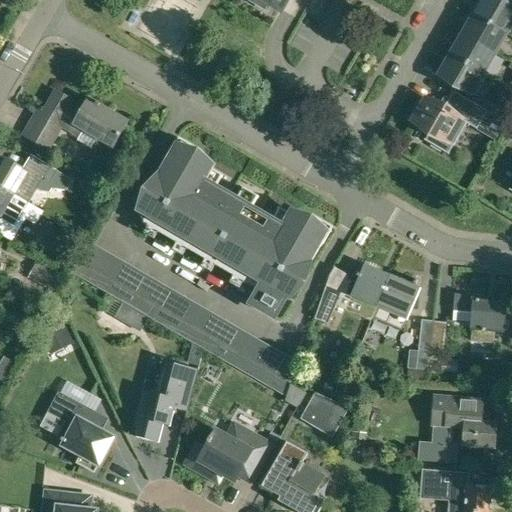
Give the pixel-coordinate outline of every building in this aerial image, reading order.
[(249,0),(249,1),(265,10),(268,3),(281,10),(286,0),(249,0)] [(511,23),(511,10),(494,0),(483,0),(475,15),(506,34),(511,23)] [(506,34),(475,15),(463,35),(495,54),(506,34)] [(463,35),(451,55),(483,74),(484,73),(495,54),(463,35)] [(440,76),(475,96),(488,75),(484,73),(483,74),(451,55),(440,76)] [(71,131),(75,125),(84,130),(77,141),(91,148),(97,138),(113,148),(128,122),(89,98),(82,110),(70,103),(72,100),(56,90),(42,114),(37,111),(23,135),(48,149),(61,126),(71,131)] [(425,141),(449,155),(467,124),(477,130),(488,111),(453,91),(443,109),(426,99),(422,105),(419,103),(409,120),(413,122),(430,132),(425,141)] [(3,157),(0,163),(0,186),(15,195),(23,200),(29,202),(37,189),(41,191),(49,192),(51,188),(66,190),(67,189),(71,190),(74,185),(71,183),(73,180),(29,154),(21,168),(3,157)] [(160,179),(142,210),(290,295),(308,264),(307,264),(323,235),(293,217),(287,226),(204,178),(209,168),(193,159),(187,168),(173,160),(162,180),(160,179)] [(0,218),(0,234),(12,242),(25,219),(35,225),(45,211),(29,202),(23,200),(15,195),(0,186),(0,216),(1,217),(0,218)] [(99,247),(81,278),(278,393),(285,397),(296,362),(99,247)] [(28,277),(55,293),(66,274),(38,259),(28,277)] [(359,315),(372,320),(377,308),(390,275),(364,264),(360,273),(358,272),(356,275),(358,276),(355,283),(345,279),(342,287),(352,291),(350,296),(350,298),(363,304),(359,315)] [(390,275),(377,308),(406,320),(420,288),(390,275)] [(252,304),(275,318),(285,299),(262,286),(252,304)] [(339,296),(327,291),(316,317),(327,322),(339,296)] [(454,294),(453,311),(472,313),(470,342),(493,343),(493,342),(494,343),(496,331),(504,332),(506,304),(478,302),(479,296),(454,294)] [(122,304),(115,317),(140,331),(147,318),(122,304)] [(407,368),(427,370),(429,359),(433,321),(421,319),(417,351),(409,350),(407,368)] [(45,343),(68,332),(63,321),(40,332),(45,343)] [(433,321),(429,359),(442,360),(446,322),(433,321)] [(203,351),(192,345),(187,364),(199,367),(203,351)] [(136,438),(159,443),(163,425),(170,427),(174,408),(188,412),(198,370),(167,362),(166,368),(151,364),(136,427),(138,427),(136,438)] [(0,380),(5,383),(10,374),(0,368),(0,380)] [(316,380),(308,378),(305,386),(313,389),(316,380)] [(322,391),(339,399),(342,391),(325,384),(322,391)] [(299,405),(306,392),(296,386),(292,385),(286,398),(299,405)] [(62,440),(60,444),(80,455),(76,464),(94,474),(114,438),(96,429),(103,417),(59,393),(48,412),(66,422),(58,437),(62,440)] [(321,431),(336,404),(314,395),(300,419),(321,431)] [(457,444),(494,448),(496,423),(481,422),(483,401),(434,397),(432,425),(455,427),(454,441),(457,444)] [(260,467),(273,443),(234,421),(227,434),(217,429),(199,461),(201,462),(200,465),(210,471),(211,468),(235,482),(247,460),(260,467)] [(277,442),(280,437),(270,432),(268,437),(277,442)] [(353,433),(351,457),(366,459),(368,434),(353,433)] [(307,455),(288,444),(264,485),(282,496),(280,501),(298,511),(318,511),(325,501),(315,495),(317,491),(294,477),(307,455)] [(447,465),(458,464),(456,449),(445,450),(447,465)] [(421,469),(419,494),(450,497),(448,511),(489,511),(492,487),(466,485),(467,473),(421,469)] [(95,511),(96,510),(72,508),(73,495),(46,491),(43,511),(95,511)]
